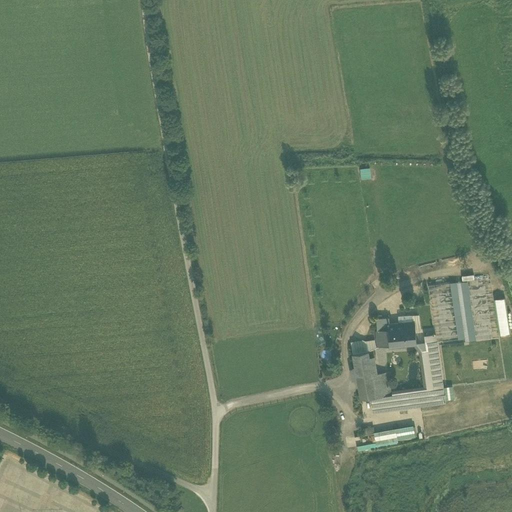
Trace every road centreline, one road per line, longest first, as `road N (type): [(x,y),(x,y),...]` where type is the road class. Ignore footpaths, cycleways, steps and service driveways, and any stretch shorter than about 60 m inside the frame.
road 1 (residential): [(213,499),(216,412),(145,0)]
road 2 (unclassified): [(213,499),(0,400)]
road 3 (unknown): [(334,380),(344,333),(373,294),(455,269)]
road 4 (tertiary): [(135,511),(0,434)]
